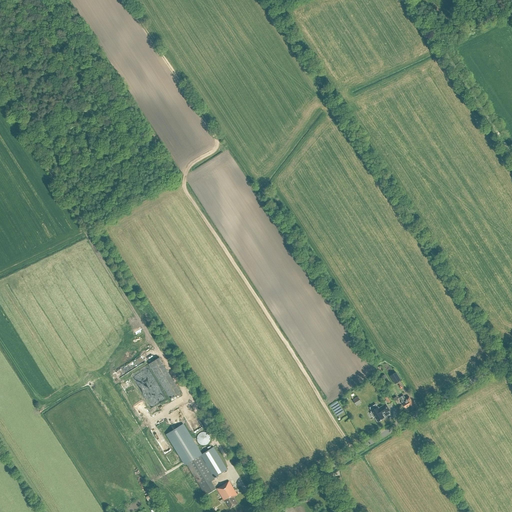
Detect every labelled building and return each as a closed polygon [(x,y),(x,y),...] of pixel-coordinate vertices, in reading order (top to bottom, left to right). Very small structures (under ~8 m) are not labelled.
[(148,353),(152,351),(152,349),(151,346),(155,343),(155,342),(151,341),(151,344),(150,344),(134,352),(133,356),(134,358),(131,359),(130,357),(124,360),(124,363),(122,360),(121,370),(121,371),(121,373),(124,379),(132,375),(128,368),(128,365),(140,359),(148,355),(148,353)] [(149,364),(170,398),(181,391),(159,357),(149,364)] [(396,372),(395,372),(390,376),(395,384),(401,380),(396,372)] [(405,399),(405,398),(403,395),(399,397),(402,401),(401,401),(402,403),(403,403),(406,408),(409,406),(413,403),(409,397),(405,399)] [(356,405),(361,402),(358,397),(353,400),(356,405)] [(397,400),(389,403),(392,410),(399,407),(397,400)] [(370,413),(369,414),(372,419),(373,418),(376,423),(383,419),(381,415),(388,411),(384,405),(377,409),(377,408),(370,412),(370,413)] [(186,463),(206,495),(216,489),(210,480),(227,469),(213,447),(201,454),(183,424),(166,434),(185,464),(186,463)] [(229,481),(224,484),(217,488),(225,502),(226,501),(230,508),(238,504),(233,497),(241,493),(238,488),(234,490),(229,481)]
